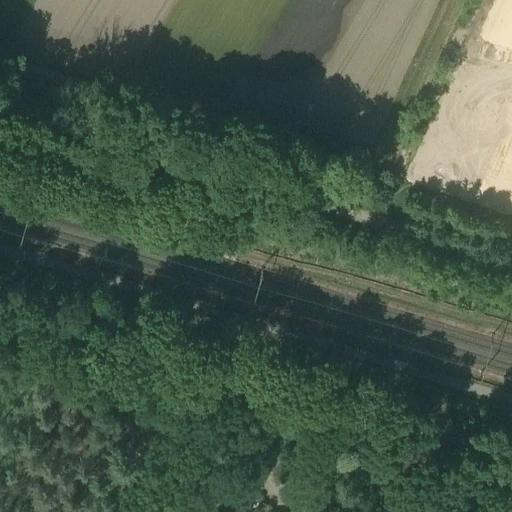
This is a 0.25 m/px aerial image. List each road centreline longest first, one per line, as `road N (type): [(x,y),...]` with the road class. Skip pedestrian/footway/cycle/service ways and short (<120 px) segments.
road 1 (secondary): [(511,458),(0,306)]
road 2 (unknown): [(0,113),(511,263)]
